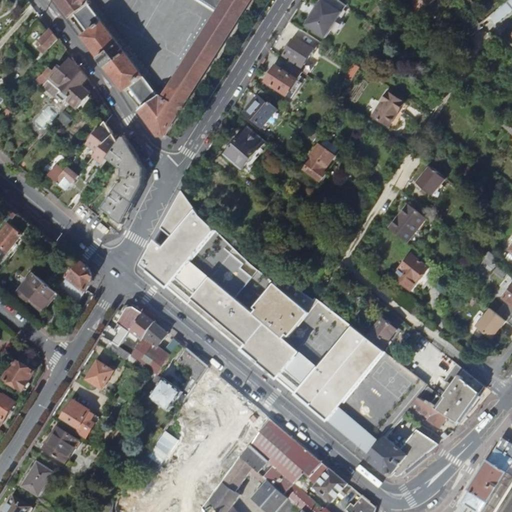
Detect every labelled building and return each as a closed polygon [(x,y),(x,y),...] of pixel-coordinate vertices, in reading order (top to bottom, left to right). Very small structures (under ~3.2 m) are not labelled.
[(57,0),(72,19),(77,16),(90,35),(86,38),(93,47),(127,92),(132,89),(147,108),(141,112),(162,139),(169,139),(255,0),(57,0)] [(349,6),(339,0),(322,0),(324,2),(319,10),(314,18),(308,27),(325,38),(336,21),(339,23),(349,6)] [(410,0),(409,2),(421,17),(440,0),(410,0)] [(511,0),(508,0),(491,16),(497,23),(511,10),(511,0)] [(463,22),(472,36),(482,28),(481,25),(479,23),(473,14),(463,22)] [(336,21),(325,38),(328,39),(339,23),(336,21)] [(52,30),(38,46),(41,48),(40,50),(46,55),(59,40),(52,30)] [(285,57),(304,69),(315,51),(297,39),(285,57)] [(70,61),(63,69),(61,67),(59,68),(56,73),(65,84),(80,66),(72,55),(68,59),(70,61)] [(279,68),(269,83),(295,99),(304,85),(300,82),(305,73),(293,65),(287,74),(279,68)] [(63,89),(72,97),(70,99),(79,107),(89,95),(82,85),(88,77),(80,66),(65,84),(56,73),(53,77),(63,89)] [(353,71),(346,82),(352,85),(358,75),(353,71)] [(246,114),(267,131),(280,116),(270,107),(276,101),(264,91),(259,97),(260,98),(246,114)] [(376,118),(393,129),(408,103),(391,94),(376,118)] [(111,161),(121,145),(107,123),(90,144),(89,145),(99,154),(96,159),(106,167),(111,161)] [(227,156),(244,172),(267,146),(249,130),(227,156)] [(128,180),(125,184),(123,182),(122,184),(124,185),(106,210),(115,216),(114,218),(125,225),(129,218),(146,187),(148,170),(127,137),(121,145),(111,161),(126,172),(127,179),(128,180)] [(316,158),(307,171),(323,182),(324,181),(326,181),(330,177),(327,174),(328,173),(327,172),(338,157),(342,150),(328,141),(324,147),(322,146),(314,157),(316,158)] [(80,156),(79,157),(101,174),(106,167),(96,159),(99,154),(89,145),(80,156)] [(84,173),(66,158),(51,176),(59,182),(69,191),(84,173)] [(431,165),(416,183),(430,195),(445,177),(431,165)] [(140,271),(167,294),(188,268),(217,233),(203,218),(183,192),(162,230),(173,239),(165,249),(156,242),(140,271)] [(0,205),(0,210),(9,218),(10,216),(14,213),(2,203),(0,205)] [(410,205),(390,229),(408,243),(428,219),(410,205)] [(24,236),(11,225),(0,237),(0,257),(3,261),(24,236)] [(488,259),(483,265),(490,270),(495,264),(488,259)] [(81,260),(56,291),(59,293),(83,314),(95,295),(88,290),(94,282),(91,269),(81,260)] [(404,283),(422,297),(439,275),(421,261),(404,283)] [(494,271),(505,279),(508,275),(498,266),(494,271)] [(241,356),(242,355),(241,355),(242,354),(187,309),(208,284),(188,268),(167,294),(241,356)] [(35,275),(20,292),(30,300),(32,298),(45,310),(59,294),(56,291),(35,275)] [(242,355),(276,384),(298,358),(281,344),(284,341),(286,344),(320,301),(317,299),(316,300),(297,288),(286,279),(280,287),(276,284),(251,314),(254,317),(251,320),(208,284),(187,309),(242,354),(241,355),(242,355)] [(511,307),(505,302),(496,313),(506,321),(509,323),(511,318),(511,307)] [(496,313),(490,308),(476,326),(492,339),(506,321),(496,313)] [(119,311),(103,337),(112,343),(121,348),(123,345),(127,340),(145,314),(139,310),(130,311),(119,311)] [(481,310),(473,319),(478,323),(485,314),(481,310)] [(145,314),(127,340),(132,343),(137,336),(144,341),(146,339),(156,324),(150,318),(145,314)] [(384,319),(368,338),(384,350),(400,331),(384,319)] [(156,324),(146,339),(144,341),(136,353),(134,356),(130,362),(143,370),(149,362),(144,359),(154,345),(159,348),(169,335),(156,324)] [(317,374),(296,400),(327,425),(337,413),(387,352),(384,350),(368,338),(355,328),(317,374)] [(123,345),(136,353),(144,341),(137,336),(132,343),(127,340),(123,345)] [(112,343),(103,337),(99,343),(109,349),(112,343)] [(166,353),(152,369),(160,375),(173,357),(182,345),(176,340),(166,353)] [(121,348),(112,343),(109,349),(117,354),(121,348)] [(159,348),(154,345),(144,359),(149,362),(143,370),(157,379),(159,376),(160,375),(152,369),(166,353),(159,348)] [(134,356),(121,348),(117,354),(130,362),(134,356)] [(177,363),(192,376),(184,392),(187,394),(179,406),(182,408),(185,404),(205,376),(210,368),(204,363),(187,349),(177,363)] [(407,355),(400,363),(407,368),(413,360),(407,355)] [(296,400),(317,374),(298,358),(276,384),(296,400)] [(35,372),(16,360),(5,379),(23,390),(24,389),(26,390),(31,383),(29,381),(35,372)] [(118,373),(100,362),(89,380),(106,391),(118,373)] [(442,393),(433,407),(449,418),(459,425),(470,410),(486,387),(458,364),(440,392),(442,393)] [(157,379),(148,393),(154,397),(165,381),(159,376),(157,379)] [(154,397),(153,399),(173,413),(179,406),(187,394),(184,392),(166,380),(165,381),(154,397)] [(0,429),(0,430),(16,403),(4,395),(3,396),(0,393),(0,429)] [(420,399),(408,413),(412,417),(418,410),(433,420),(431,421),(442,428),(449,418),(433,407),(420,399)] [(93,412),(75,401),(65,418),(83,429),(93,412)] [(327,425),(367,459),(378,446),(337,413),(327,425)] [(253,447),(272,463),(297,485),(304,476),(307,473),(313,478),(325,464),(297,440),(272,419),(252,446),(253,447)] [(82,440),(59,426),(45,449),(67,463),(82,440)] [(419,431),(403,450),(410,458),(394,475),(396,477),(398,477),(401,477),(429,454),(440,445),(419,431)] [(410,458),(403,450),(387,436),(378,446),(367,459),(387,476),(391,475),(394,475),(410,458)] [(500,438),(495,446),(501,450),(506,452),(511,456),(511,445),(504,440),(500,438)] [(244,450),(227,440),(210,467),(227,478),(244,450)] [(501,450),(495,446),(483,465),(477,474),(467,491),(469,492),(465,498),(462,504),(465,506),(475,511),(482,511),(487,504),(492,497),(498,487),(504,478),(511,465),(511,456),(506,452),(501,450)] [(255,468),(270,481),(288,496),(297,485),(272,463),(253,447),(249,451),(244,458),(255,468)] [(243,458),(213,501),(220,511),(230,511),(234,507),(243,495),(238,491),(253,471),(255,468),(244,458),(243,458)] [(54,473),(37,463),(22,486),(40,496),(54,473)] [(310,481),(314,485),(335,502),(350,484),(325,464),(313,478),(310,481)] [(482,511),(493,511),(511,482),(511,465),(504,478),(498,487),(492,497),(487,504),(482,511)] [(253,471),(268,484),(270,481),(255,468),(253,471)] [(300,506),(306,511),(307,511),(332,511),(328,508),(326,510),(307,494),(314,485),(310,481),(304,476),(297,485),(288,496),(291,499),(300,506)] [(268,484),(256,498),(271,511),(279,511),(281,511),(291,499),(288,496),(270,481),(268,484)] [(358,491),(352,499),(354,503),(357,506),(365,497),(358,491)] [(30,511),(34,507),(16,496),(5,511),(30,511)] [(349,510),(351,511),(378,511),(380,509),(365,497),(357,506),(354,503),(349,510)] [(291,499),(281,511),(282,511),(294,511),(300,506),(291,499)]
